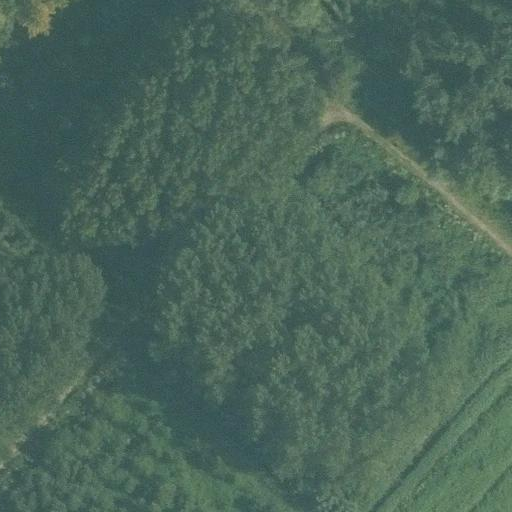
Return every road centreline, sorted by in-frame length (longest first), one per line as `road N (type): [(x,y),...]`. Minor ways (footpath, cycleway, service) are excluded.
road 1 (track): [(0,472),(338,109)]
road 2 (track): [(511,254),(338,109)]
road 3 (track): [(394,511),(511,384)]
